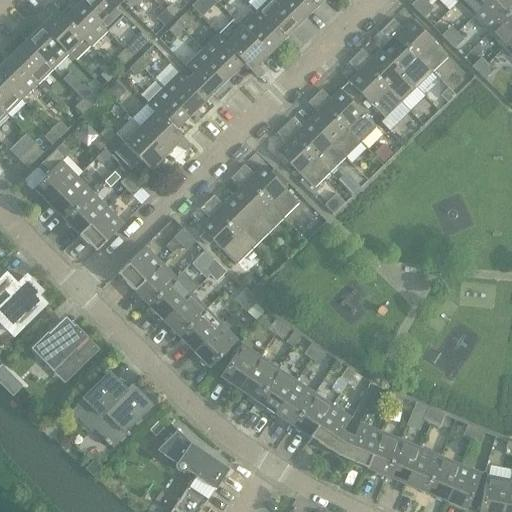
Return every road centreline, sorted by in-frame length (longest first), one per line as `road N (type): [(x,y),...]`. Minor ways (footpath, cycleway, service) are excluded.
road 1 (residential): [(78,290),(375,0)]
road 2 (residential): [(352,511),(227,436),(78,290)]
